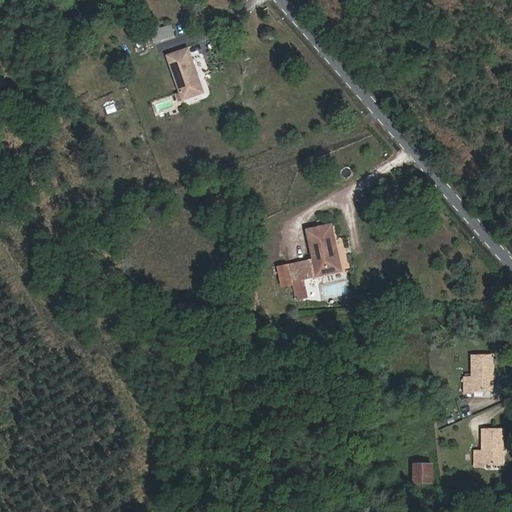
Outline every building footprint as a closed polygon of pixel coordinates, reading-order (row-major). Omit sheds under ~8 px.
[(149,32),(153,43),(173,36),(170,26),(149,32)] [(167,56),(182,100),(202,92),(187,49),(167,56)] [(313,260),(316,276),(341,271),(331,225),(307,230),(313,260)] [(316,276),(313,260),(288,265),(295,298),(306,296),(303,278),(316,276)] [(472,391),(491,391),(491,357),(471,358),(471,379),(463,379),(464,393),(472,393),(472,391)] [(501,430),(482,430),(482,452),(474,452),(474,466),(482,466),(482,464),(501,464),(501,430)] [(430,482),(431,465),(414,465),(413,482),(430,482)]
